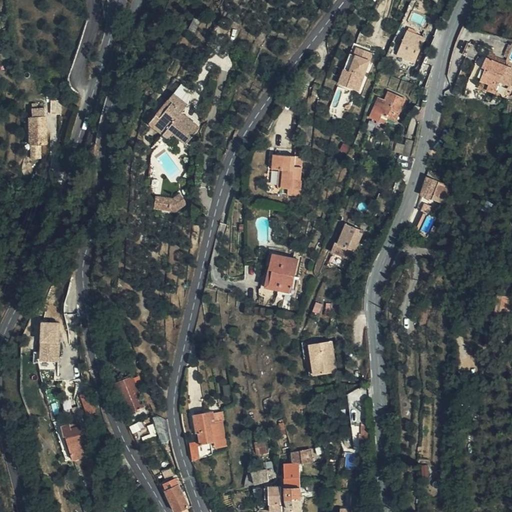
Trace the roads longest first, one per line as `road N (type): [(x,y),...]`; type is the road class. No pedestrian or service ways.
road 1 (tertiary): [(201,511),(172,407),(216,207),(245,129),(345,0)]
road 2 (tertiary): [(141,0),(111,111),(82,280),(100,378),(163,511)]
road 3 (tertiary): [(387,511),(374,289),(414,186),(464,0)]
road 4 (tertiary): [(0,345),(92,95)]
